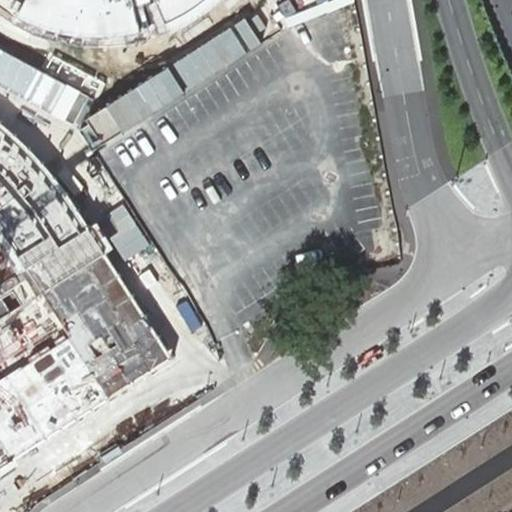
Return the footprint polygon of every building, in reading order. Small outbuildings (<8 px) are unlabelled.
[(19,21),(29,0),(0,0),(0,9),(0,10),(19,21)] [(139,0),(29,0),(19,21),(23,24),(45,32),(67,38),(93,41),(113,41),(136,38),(148,35),(139,0)] [(163,0),(139,0),(148,35),(154,34),(165,30),(173,26),(163,0)] [(163,0),(173,26),(186,20),(201,12),(217,0),(163,0)] [(0,221),(1,223),(71,337),(16,370),(59,432),(175,358),(141,304),(76,202),(35,154),(2,120),(0,118),(0,221)] [(59,432),(16,370),(0,379),(0,439),(14,460),(59,432)] [(0,468),(14,460),(0,439),(0,468)]
